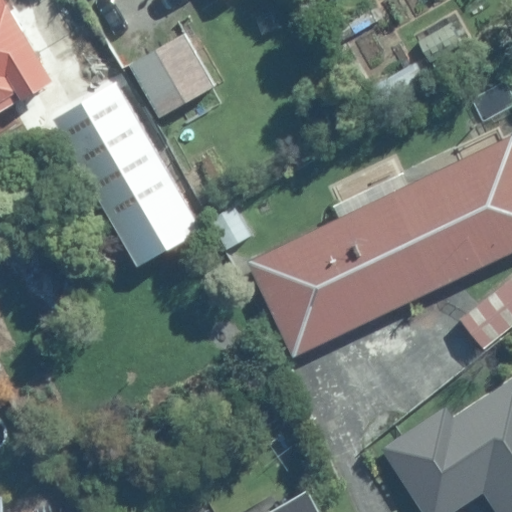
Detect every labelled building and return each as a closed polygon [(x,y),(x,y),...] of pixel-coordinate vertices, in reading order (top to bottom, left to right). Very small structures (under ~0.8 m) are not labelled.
[(0,0),(0,121),(65,80),(72,91),(88,80),(62,40),(47,49),(15,0),(0,0)] [(187,29),(126,65),(160,122),(221,87),(187,29)] [(387,112),(429,85),(415,63),(396,75),(391,66),(367,82),(387,112)] [(123,79),(56,116),(140,268),(207,230),(123,79)] [(249,259),(294,357),(511,256),(511,139),(407,188),(392,154),(319,188),(334,220),(249,259)] [(511,275),(459,320),(489,355),(511,335),(511,275)] [(426,511),(454,511),(493,488),(508,511),(511,511),(511,451),(482,470),(445,410),(386,447),(426,511)] [(324,511),(308,483),(256,511),(324,511)] [(22,511),(21,491),(0,492),(0,511),(22,511)]
